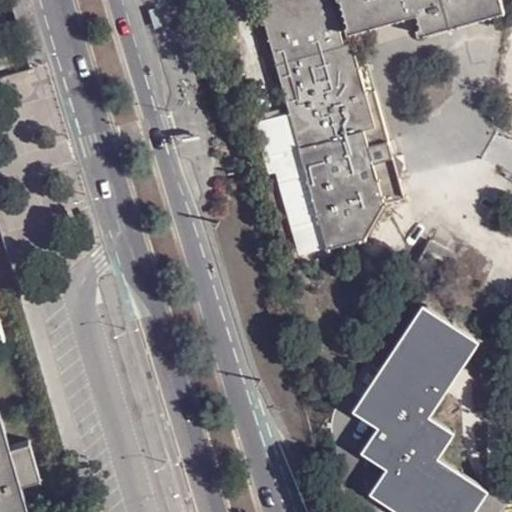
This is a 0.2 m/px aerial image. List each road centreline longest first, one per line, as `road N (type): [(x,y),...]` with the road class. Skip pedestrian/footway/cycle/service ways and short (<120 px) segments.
road 1 (tertiary): [(273,511),(120,0)]
road 2 (tertiary): [(63,0),(213,511)]
